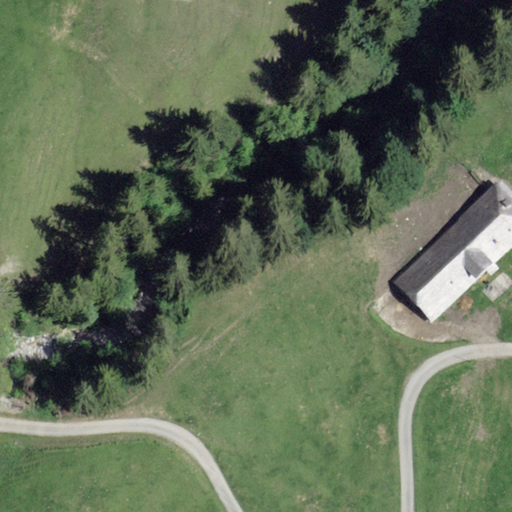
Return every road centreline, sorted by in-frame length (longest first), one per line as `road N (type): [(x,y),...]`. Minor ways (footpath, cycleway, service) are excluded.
road 1 (track): [(229,511),(184,441),(163,427),(0,430)]
road 2 (track): [(511,350),(436,360),(406,404),(406,511)]
